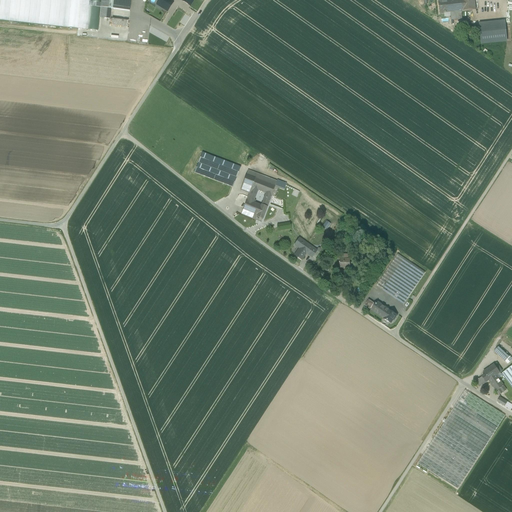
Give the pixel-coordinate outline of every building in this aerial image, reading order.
[(101,0),(0,0),(0,20),(98,31),(99,18),(101,0)] [(121,0),(101,0),(99,18),(109,19),(111,9),(129,11),(131,1),(122,0),(121,0)] [(159,0),(158,3),(164,7),(163,9),(167,12),(173,2),(169,0),(159,0)] [(452,0),(446,1),(448,13),(450,13),(451,20),(457,20),(457,12),(461,12),(462,12),(461,0),(452,0)] [(476,10),(474,0),(461,0),(462,12),(476,10)] [(444,1),(438,2),(440,14),(448,13),(446,1),(444,1)] [(505,21),(480,24),(482,43),(506,41),(505,21)] [(236,166),(202,153),(198,162),(227,174),(232,176),(236,166)] [(227,174),(198,162),(194,172),(223,183),(227,174)] [(236,166),(232,176),(237,177),(240,168),(236,166)] [(232,176),(227,174),(223,183),(233,187),(237,177),(232,176)] [(277,182),(256,174),(255,178),(275,186),(277,182)] [(255,178),(246,175),(242,185),(257,191),(265,194),(271,196),(275,186),(255,178)] [(257,191),(242,185),(240,191),(255,197),(257,191)] [(265,194),(261,205),(267,207),(271,196),(265,194)] [(260,206),(246,200),(242,210),(257,215),(260,206)] [(267,207),(261,205),(261,206),(260,206),(257,215),(257,216),(257,217),(262,219),(267,207)] [(257,215),(242,210),(241,215),(255,220),(257,217),(257,216),(257,215)] [(322,227),(327,230),(330,223),(325,221),(322,227)] [(289,223),(277,225),(278,231),(290,229),(289,223)] [(312,248),(299,239),(295,245),(300,248),(295,255),(301,260),(306,253),(308,254),(310,252),(309,252),(312,248)] [(425,273),(397,254),(376,286),(379,288),(384,291),(404,305),(425,273)] [(350,259),(347,259),(340,259),(339,259),(339,268),(350,268),(350,263),(350,259)] [(374,304),(369,300),(365,306),(370,309),(374,304)] [(385,308),(378,303),(377,305),(373,311),(381,316),(384,311),(383,311),(385,308)] [(390,311),(385,308),(383,311),(384,311),(381,316),(384,319),(391,324),(395,318),(396,319),(398,316),(390,311)] [(510,357),(499,346),(494,351),(505,362),(510,357)] [(505,362),(486,375),(489,380),(496,375),(508,367),(505,362)] [(485,375),(476,381),(479,387),(489,380),(486,375),(485,375)] [(503,386),(496,375),(489,380),(496,391),(499,395),(506,390),(503,386)] [(458,402),(497,427),(505,416),(465,390),(458,402)] [(507,403),(499,398),(497,402),(505,407),(507,403)] [(497,427),(458,402),(440,428),(480,454),(497,427)] [(480,454),(440,428),(418,463),(458,489),(480,454)]
